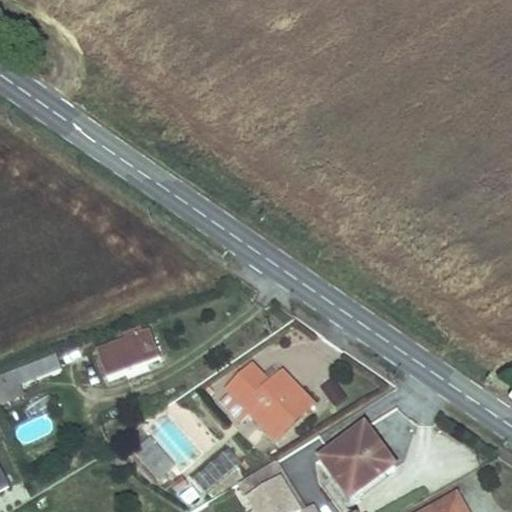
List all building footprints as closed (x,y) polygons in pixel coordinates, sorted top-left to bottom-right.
[(152,343),(99,364),(111,388),(130,381),(127,374),(159,360),(152,343)] [(58,366),(0,388),(0,402),(63,379),(58,366)] [(237,384),(225,395),(229,399),(219,408),(238,428),(248,418),(275,446),(312,408),(281,378),(267,391),(249,372),(237,384)] [(202,453),(226,438),(201,397),(176,413),(202,453)] [(367,421),(317,454),(348,501),(398,468),(367,421)] [(150,443),(136,456),(158,480),(172,467),(150,443)] [(206,495),(242,464),(228,448),(192,480),(206,495)] [(236,487),(251,511),(317,511),(314,507),(307,511),(277,463),(236,487)] [(0,472),(0,493),(9,489),(0,472)] [(461,511),(452,494),(419,511),(461,511)]
